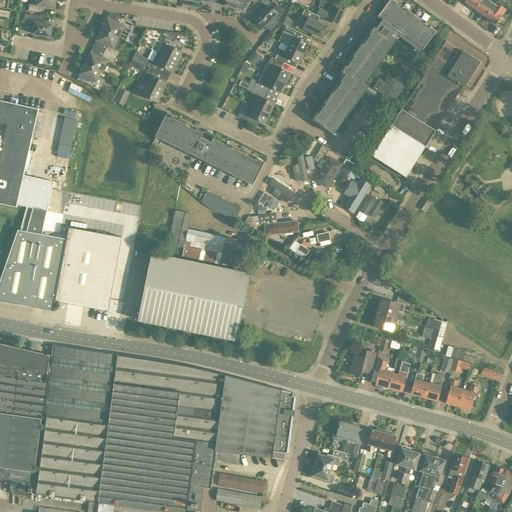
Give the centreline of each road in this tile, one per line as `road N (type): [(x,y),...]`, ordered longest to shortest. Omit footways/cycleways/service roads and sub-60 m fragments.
road 1 (residential): [(319,387),(213,359),(0,324)]
road 2 (residential): [(386,246),(506,58)]
road 3 (residential): [(200,25),(204,53),(178,104),(276,152)]
road 4 (residential): [(488,434),(319,387)]
road 5 (residential): [(319,387),(336,336),(386,246)]
road 6 (residential): [(292,117),(372,0)]
road 7 (residential): [(283,511),(319,387)]
road 8 (residential): [(75,2),(200,25)]
